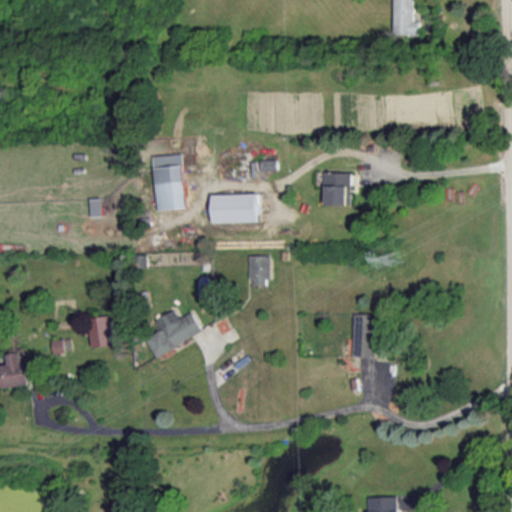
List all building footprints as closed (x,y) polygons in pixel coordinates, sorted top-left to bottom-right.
[(396,0),(397,34),(422,33),(422,20),(417,20),(416,0),(396,0)] [(159,154),(162,208),(192,206),(188,152),(159,154)] [(355,171),(329,171),(328,203),(354,203),(355,171)] [(263,220),(262,191),(218,193),(219,221),(263,220)] [(273,253),(254,253),(254,284),(273,284),(273,253)] [(160,355),(206,330),(195,310),(183,317),(178,309),(159,319),(165,329),(150,337),(160,355)] [(379,313),(357,313),(356,354),(378,355),(379,313)] [(118,345),(116,314),(93,316),(95,346),(118,345)] [(74,337),(56,338),(56,351),(75,350),(74,337)] [(0,363),(0,384),(42,383),(42,359),(24,360),(24,351),(8,351),(9,363),(0,363)] [(372,511),(402,511),(402,495),(372,495),(372,511)]
